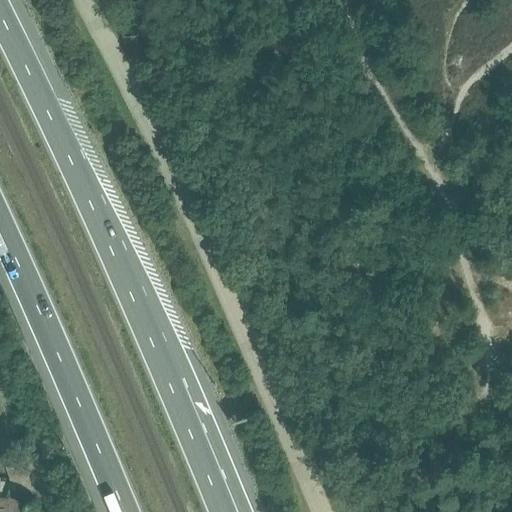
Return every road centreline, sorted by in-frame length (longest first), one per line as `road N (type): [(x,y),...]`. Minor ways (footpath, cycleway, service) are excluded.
road 1 (unclassified): [(82,0),(140,103),(314,511)]
road 2 (motorway): [(222,511),(0,16)]
road 3 (motorway): [(0,225),(123,511)]
